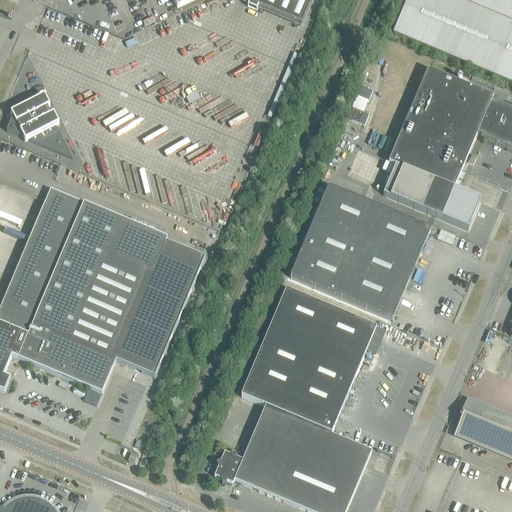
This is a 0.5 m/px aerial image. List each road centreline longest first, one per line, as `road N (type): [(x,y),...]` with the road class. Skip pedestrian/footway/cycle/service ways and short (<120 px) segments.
road 1 (unclassified): [(400,511),(511,249)]
road 2 (unknown): [(502,271),(443,262),(432,288),(439,315),(472,343)]
